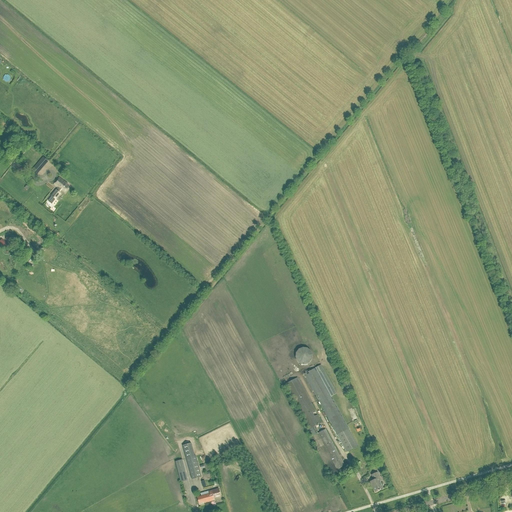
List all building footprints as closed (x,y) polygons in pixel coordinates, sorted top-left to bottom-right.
[(37,175),(44,167),(39,163),(32,171),(37,175)] [(62,190),(65,192),(69,187),(66,185),(67,184),(59,178),(54,185),(60,189),(58,191),(56,190),(53,194),(52,194),(51,196),(56,199),(60,193),(59,193),(62,190)] [(5,240),(13,245),(15,242),(8,236),(5,240)] [(9,245),(2,239),(0,240),(0,242),(7,248),(9,245)] [(29,262),(32,264),(35,260),(27,254),(23,258),(28,262),(29,262)] [(309,349),(305,347),(300,348),(297,352),(295,356),(296,360),(299,363),(303,365),(308,364),(311,361),(313,357),(312,352),(309,349)] [(304,374),(337,435),(347,452),(358,446),(349,429),(331,396),(336,394),(321,365),(304,374)] [(313,436),(318,433),(314,427),(322,423),(297,378),(285,384),(313,436)] [(325,429),(318,433),(337,470),(345,466),(325,429)] [(183,446),(192,479),(201,477),(196,456),(195,456),(191,443),(183,446)] [(181,482),(187,480),(182,460),(176,462),(181,482)] [(375,492),(383,489),(380,481),(381,480),(377,472),(372,475),(374,480),(369,482),(371,486),(372,485),(375,492)] [(214,498),(221,496),(219,489),(209,492),(209,491),(201,494),(201,496),(197,497),(199,503),(206,501),(207,502),(214,500),(214,498)]
